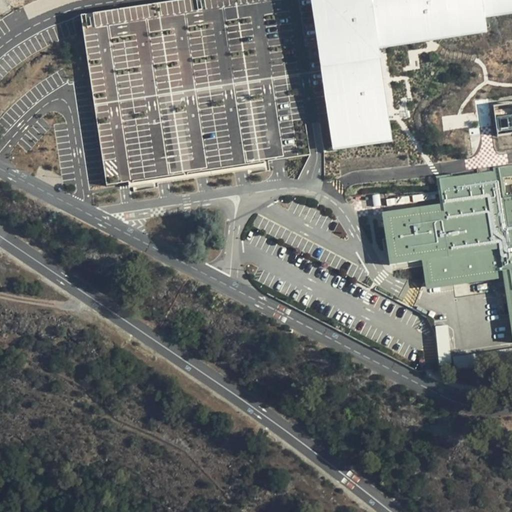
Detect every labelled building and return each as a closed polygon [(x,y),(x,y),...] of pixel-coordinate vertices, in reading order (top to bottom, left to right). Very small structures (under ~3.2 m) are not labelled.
[(315,51),(306,0),(204,0),(78,20),(80,30),(87,77),(105,186),(125,183),(164,177),(203,171),(240,165),(279,159),(314,153),(330,151),(326,126),(325,118),(322,97),(321,93),(321,88),(319,77),(317,67),(315,51)] [(330,151),(391,142),(389,120),(382,71),(380,52),(486,34),(482,11),(511,7),(511,0),(306,0),(315,51),(317,67),(319,77),(321,88),(321,93),(322,97),(325,118),(326,126),(330,151)] [(511,103),(493,106),(498,136),(511,133),(511,103)] [(511,343),(511,167),(436,179),(437,184),(440,206),(381,214),(388,265),(421,260),(421,264),(425,289),(502,276),(511,343)] [(380,193),(372,194),(374,206),(382,205),(380,193)] [(447,325),(435,326),(438,366),(451,365),(447,325)]
